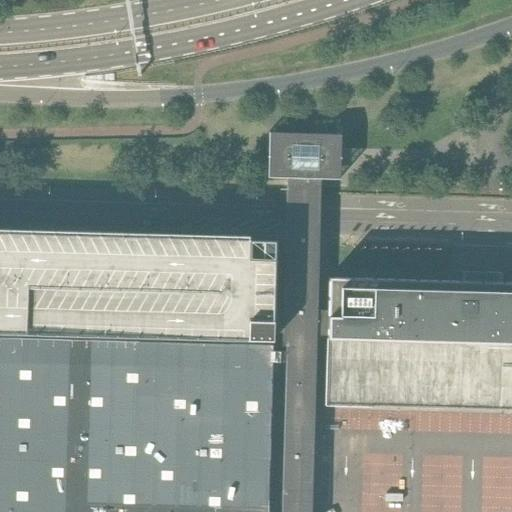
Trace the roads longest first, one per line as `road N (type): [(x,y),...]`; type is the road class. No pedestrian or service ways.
road 1 (primary): [(0,95),(146,100),(277,86),(419,56),(511,26)]
road 2 (tertiary): [(511,218),(0,200)]
road 3 (primary): [(0,67),(174,45),(347,0)]
road 4 (primary): [(222,0),(0,33)]
